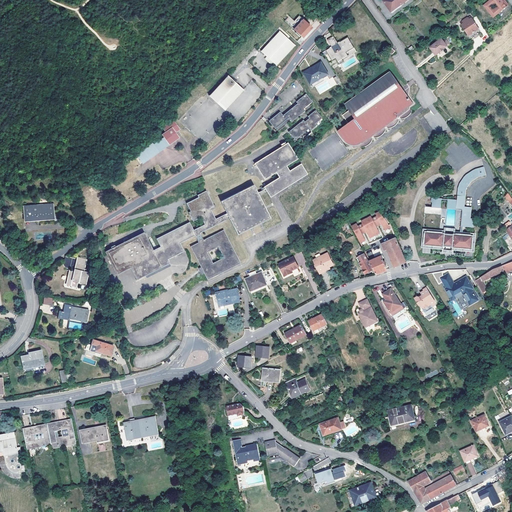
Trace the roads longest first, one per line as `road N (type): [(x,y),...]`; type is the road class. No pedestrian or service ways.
road 1 (residential): [(349,0),(243,130),(25,275)]
road 2 (residential): [(215,359),(343,288),(511,256)]
road 3 (residential): [(421,509),(407,488),(373,467),(295,441),(215,359)]
road 4 (tertiary): [(0,405),(76,395),(215,359)]
road 5 (unknown): [(290,226),(321,181),(426,99)]
